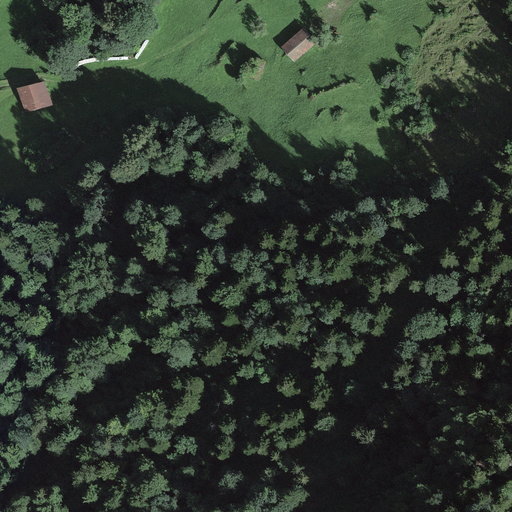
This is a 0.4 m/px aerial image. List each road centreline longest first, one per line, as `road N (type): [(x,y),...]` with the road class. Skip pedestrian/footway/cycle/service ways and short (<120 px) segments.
road 1 (motorway): [(327,511),(73,0)]
road 2 (motorway): [(0,37),(238,511)]
road 3 (track): [(0,83),(44,76),(70,82),(200,31)]
